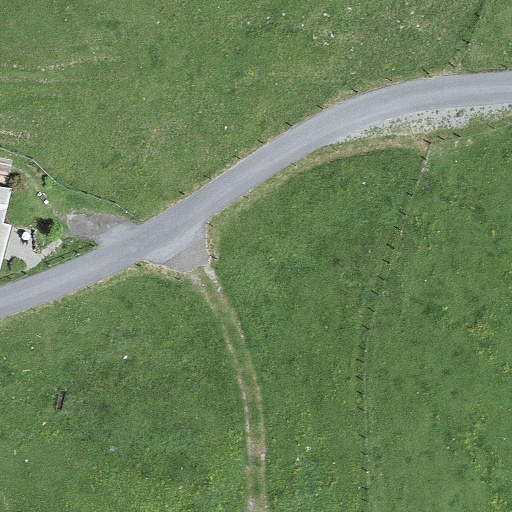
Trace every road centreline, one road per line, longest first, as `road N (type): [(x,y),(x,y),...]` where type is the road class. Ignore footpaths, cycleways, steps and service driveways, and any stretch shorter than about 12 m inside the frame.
road 1 (track): [(511,87),(392,102),(306,136),(156,235),(0,302)]
road 2 (track): [(170,226),(206,280),(247,379),(254,511)]
